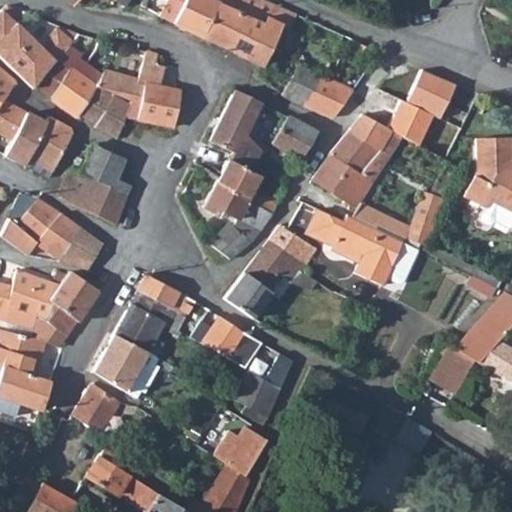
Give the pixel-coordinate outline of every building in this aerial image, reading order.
[(165,0),(158,15),(202,38),(219,0),(165,0)] [(264,0),(219,0),(202,38),(225,48),(241,16),(262,26),(274,4),(264,0)] [(40,48),(1,10),(0,10),(0,56),(31,87),(34,83),(54,60),(57,62),(62,56),(74,41),(56,27),(40,48)] [(262,26),(247,59),(263,67),(279,34),(262,26)] [(74,41),(62,56),(68,60),(75,53),(78,56),(92,37),(79,33),(74,41)] [(141,101),(137,119),(174,126),(178,92),(158,87),(163,69),(154,66),(156,55),(144,51),(136,83),(127,82),(124,97),(141,101)] [(54,60),(34,83),(50,97),(68,70),(57,62),(54,60)] [(287,82),(281,96),(300,105),(314,75),(295,66),(287,82)] [(407,103),(444,116),(456,80),(419,68),(407,103)] [(0,107),(3,101),(3,100),(13,81),(0,69),(0,107)] [(68,70),(50,97),(77,115),(78,113),(94,89),(68,70)] [(314,75),(300,105),(332,118),(349,94),(352,91),(314,75)] [(106,87),(104,92),(109,96),(112,91),(106,87)] [(94,89),(78,113),(96,124),(95,127),(116,139),(125,116),(127,112),(110,99),(109,100),(101,95),(94,89)] [(233,152),(229,159),(249,169),(264,144),(244,133),(260,103),(233,90),(209,141),(233,152)] [(3,101),(0,107),(0,133),(10,140),(25,112),(3,101)] [(318,131),(273,110),(257,138),(265,143),(266,141),(300,159),(318,131)] [(10,140),(3,155),(47,178),(70,133),(68,127),(48,116),(45,121),(25,112),(10,140)] [(360,115),(348,130),(379,150),(389,131),(360,115)] [(327,155),(312,179),(355,204),(358,200),(366,186),(378,171),(366,165),(379,150),(348,130),(327,155)] [(511,163),(508,162),(508,155),(508,139),(475,139),(473,139),(473,171),(471,176),(460,198),(481,210),(486,202),(511,215),(511,163)] [(94,145),(79,172),(112,187),(112,189),(126,195),(129,186),(117,179),(125,159),(94,145)] [(227,158),(216,181),(245,197),(257,174),(249,169),(229,159),(227,158)] [(112,187),(79,172),(70,167),(56,195),(63,200),(114,225),(126,195),(112,189),(112,187)] [(257,174),(245,197),(272,212),(284,185),(259,172),(257,174)] [(228,221),(209,243),(230,259),(256,236),(272,212),(245,197),(216,181),(202,206),(218,215),(221,210),(235,218),(231,224),(228,221)] [(357,205),(352,216),(374,227),(376,225),(404,239),(407,237),(418,243),(424,246),(441,201),(436,199),(434,202),(421,197),(410,226),(358,200),(355,204),(357,205)] [(24,234),(18,247),(27,253),(34,244),(58,213),(37,198),(13,225),(24,234)] [(511,215),(486,202),(481,210),(480,212),(477,214),(477,217),(479,221),(487,224),(492,221),(504,227),(511,225),(511,215)] [(351,271),(382,286),(386,276),(404,239),(376,225),(374,227),(352,216),(347,214),(343,220),(317,209),(306,230),(331,243),(329,248),(356,262),(351,271)] [(58,213),(34,244),(54,259),(78,227),(58,213)] [(278,225),(268,238),(307,261),(315,247),(278,225)] [(78,227),(54,259),(85,271),(102,244),(78,227)] [(404,239),(386,276),(395,281),(403,278),(418,243),(407,237),(404,239)] [(225,298),(251,319),(271,292),(280,298),(293,278),(296,280),(302,270),(307,261),(268,238),(225,298)] [(57,287),(49,302),(75,322),(98,291),(70,271),(57,287)] [(0,284),(0,320),(31,328),(35,317),(44,317),(48,317),(49,313),(46,306),(49,302),(57,287),(16,272),(11,287),(0,284)] [(492,295),(497,285),(474,272),(469,282),(492,295)] [(146,276),(138,291),(184,318),(193,302),(146,276)] [(138,291),(112,336),(146,354),(161,329),(177,337),(180,331),(178,330),(184,318),(138,291)] [(511,293),(509,291),(455,353),(477,365),(511,325),(511,293)] [(48,317),(44,317),(43,321),(63,336),(64,336),(75,322),(49,302),(46,306),(49,313),(48,317)] [(202,343),(244,369),(260,342),(218,316),(202,343)] [(56,348),(63,336),(43,321),(44,317),(35,317),(31,328),(28,339),(43,345),(56,348)] [(0,356),(35,371),(43,345),(28,339),(0,332),(0,356)] [(112,336),(91,373),(123,393),(128,385),(138,390),(156,360),(146,354),(112,336)] [(484,358),(477,365),(511,384),(511,348),(502,343),(484,358)] [(0,413),(33,425),(38,411),(42,401),(43,395),(47,383),(33,377),(35,371),(0,356),(0,413)] [(279,389),(245,370),(231,399),(253,411),(250,418),(262,424),(279,389)] [(89,384),(69,416),(71,416),(104,437),(108,431),(103,428),(119,404),(89,384)] [(360,433),(369,416),(336,401),(328,418),(360,433)] [(421,450),(433,426),(387,405),(376,429),(421,450)] [(212,452),(228,426),(238,432),(243,424),(220,410),(199,443),(212,452)] [(229,432),(214,457),(244,476),(266,440),(245,427),(239,438),(229,432)] [(181,511),(96,457),(84,477),(113,496),(114,495),(145,511),(181,511)] [(17,472),(0,491),(0,499),(14,482),(35,494),(25,511),(71,511),(75,504),(69,500),(17,472)] [(227,504),(237,509),(246,485),(238,482),(227,504)] [(220,503),(215,511),(235,511),(236,511),(220,503)]
